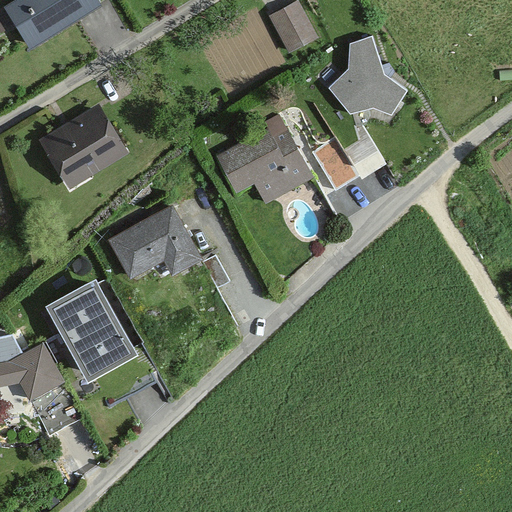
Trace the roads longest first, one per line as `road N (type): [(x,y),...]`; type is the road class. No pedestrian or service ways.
road 1 (residential): [(511,111),(408,195),(78,511)]
road 2 (residential): [(0,126),(207,0)]
